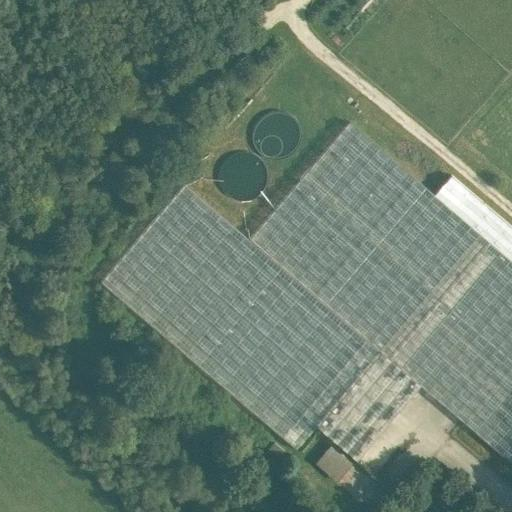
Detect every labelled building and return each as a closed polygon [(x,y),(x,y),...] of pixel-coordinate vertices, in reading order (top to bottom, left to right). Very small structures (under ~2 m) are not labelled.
[(296,131),(296,130),(295,122),(290,116),(288,113),(284,111),(276,109),(269,110),(265,111),(261,114),(258,118),(256,121),(254,125),(254,130),(254,135),(255,138),(259,144),(262,147),(266,149),(269,151),(275,151),(280,151),(284,149),(289,146),(292,142),(294,139),(296,135),(296,131)] [(420,384),(511,462),(511,225),(451,173),(434,193),(349,120),(249,237),(184,182),(100,280),(296,448),(317,424),(357,458),(420,384)] [(265,177),(265,176),(265,172),(263,166),(261,162),(258,158),(254,155),(250,153),(241,151),(235,151),(231,152),(227,155),(222,158),(217,166),(215,170),(214,176),(215,180),(216,185),(218,189),(221,193),(225,196),(229,199),(238,201),(243,201),(248,200),(253,198),(257,195),(259,192),(263,187),(264,182),(265,177)] [(317,461),(338,477),(353,458),(332,442),(317,461)] [(421,476),(423,490),(433,489),(432,475),(421,476)]
